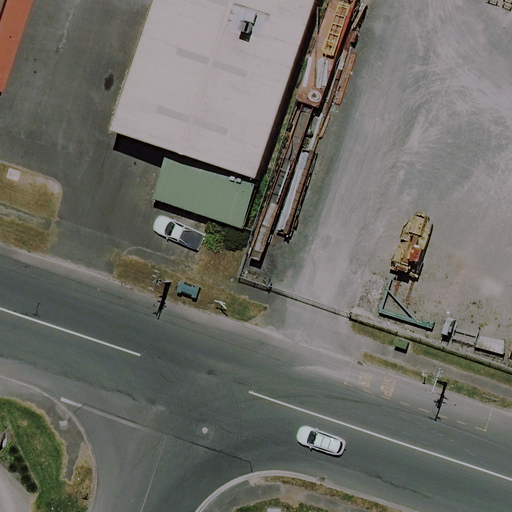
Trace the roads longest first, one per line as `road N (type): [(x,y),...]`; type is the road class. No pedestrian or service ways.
road 1 (tertiary): [(511,480),(186,371)]
road 2 (tertiary): [(186,371),(0,307)]
road 3 (unclassified): [(186,371),(140,511)]
